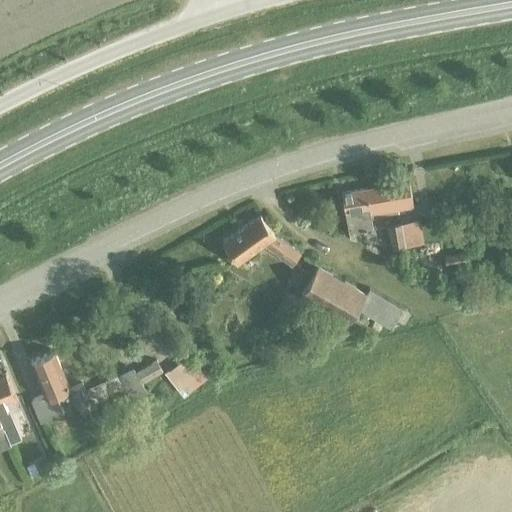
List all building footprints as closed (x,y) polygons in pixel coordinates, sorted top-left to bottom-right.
[(371,213),(413,206),(409,181),(342,192),(350,239),(356,242),(355,231),(373,228),(371,213)] [(292,265),(300,255),(275,237),(260,216),(222,243),(237,263),(264,244),(292,265)] [(391,234),(394,250),(406,248),(402,224),(389,226),(391,234)] [(446,256),(447,265),(471,261),(469,252),(446,256)] [(391,330),(404,310),(369,289),(365,295),(318,267),(301,295),(349,323),(356,310),(374,320),(382,325),(391,330)] [(287,322),(299,300),(286,293),(274,316),(287,322)] [(356,314),(351,321),(364,328),(368,321),(356,314)] [(374,320),(370,327),(378,331),(382,325),(374,320)] [(69,389),(69,388),(53,351),(30,361),(45,395),(31,401),(40,423),(63,414),(55,395),(69,389)] [(156,361),(137,372),(143,384),(163,372),(156,361)] [(0,421),(2,426),(7,437),(9,441),(19,437),(4,402),(17,397),(7,373),(3,375),(2,371),(0,371),(0,421)] [(69,388),(69,389),(77,408),(89,403),(81,384),(69,388)] [(104,411),(131,400),(127,391),(100,402),(104,411)] [(2,426),(0,421),(0,448),(10,444),(9,441),(7,437),(2,426)] [(32,461),(25,465),(30,475),(37,471),(32,461)]
